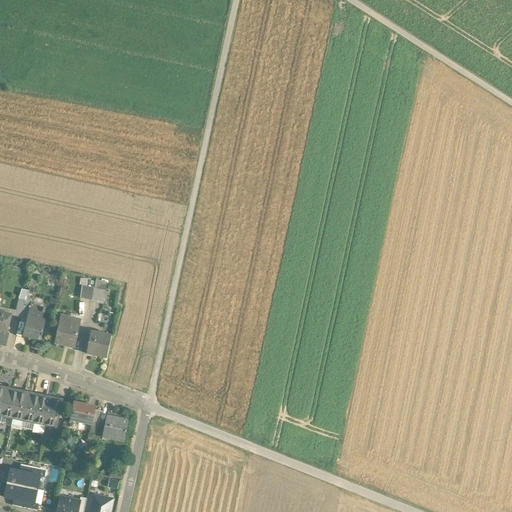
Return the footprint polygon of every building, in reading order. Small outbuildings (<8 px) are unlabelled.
[(94,288),(82,285),(81,298),(91,300),(94,288)] [(106,290),(94,288),(91,300),(103,302),(106,290)] [(25,301),(21,318),(26,319),(30,306),(31,302),(32,298),(26,296),(25,301)] [(18,299),(14,316),(21,318),(25,301),(18,299)] [(30,306),(26,319),(22,336),(40,340),(45,323),(41,323),(43,313),(44,313),(45,308),(43,308),(43,309),(30,306)] [(11,315),(0,312),(0,330),(7,333),(11,315)] [(70,318),(60,316),(55,343),(65,346),(66,343),(76,345),(80,324),(69,321),(70,318)] [(112,337),(91,332),(86,354),(107,358),(112,337)] [(19,391),(8,388),(2,416),(13,418),(19,391)] [(29,393),(19,391),(13,418),(23,421),(29,393)] [(40,395),(29,393),(23,421),(34,423),(40,395)] [(51,398),(40,395),(34,423),(45,425),(51,398)] [(62,400),(51,398),(45,425),(56,428),(58,418),(62,400)] [(68,401),(62,400),(58,418),(64,419),(68,401)] [(95,407),(73,402),(70,420),(91,424),(92,421),(94,411),(95,407)] [(101,413),(94,411),(92,421),(99,423),(100,419),(101,413)] [(108,411),(106,420),(102,439),(124,443),(128,420),(117,418),(118,413),(108,411)] [(106,420),(100,419),(99,423),(96,435),(96,438),(102,439),(106,420)] [(99,423),(92,421),(91,424),(89,434),(96,435),(99,423)] [(44,470),(27,466),(25,473),(40,476),(43,477),(44,470)] [(25,473),(10,470),(8,484),(37,490),(40,476),(25,473)] [(118,477),(109,477),(108,487),(118,488),(118,477)] [(37,490),(8,484),(5,498),(20,501),(34,504),(37,490)] [(109,511),(112,500),(93,496),(92,504),(89,511),(109,511)] [(79,502),(60,498),(57,511),(77,511),(80,502),(79,502)] [(86,499),(80,498),(79,502),(80,502),(77,511),(83,511),(84,511),(86,503),(86,499)] [(34,504),(20,501),(19,507),(36,511),(38,505),(34,504)]
